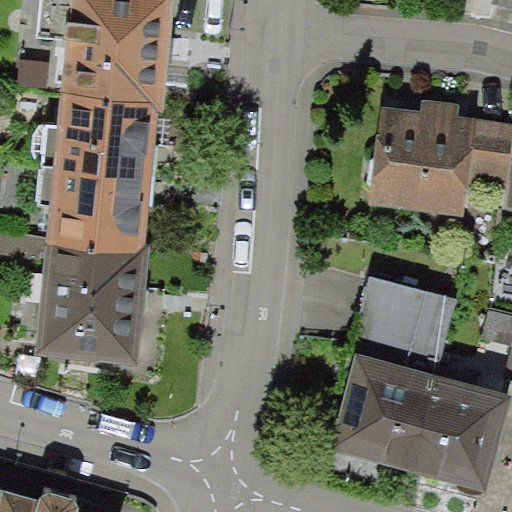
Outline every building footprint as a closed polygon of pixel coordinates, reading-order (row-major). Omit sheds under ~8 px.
[(168,0),(48,0),(45,35),(69,38),(39,348),(134,357),(139,300),(149,199),(156,132),(164,45),(168,0)] [(380,107),(369,189),(460,201),(464,176),(503,182),(511,124),(380,107)] [(451,296),(367,275),(351,340),(356,349),(331,447),(409,466),(451,296)] [(511,392),(439,372),(412,468),(485,489),(511,393),(511,392)] [(87,511),(0,487),(0,511),(87,511)]
